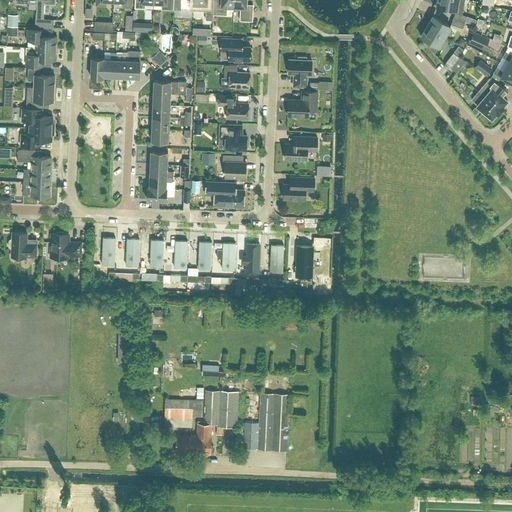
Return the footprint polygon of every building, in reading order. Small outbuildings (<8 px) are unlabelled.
[(153,0),(153,2),(162,3),(161,9),(173,9),(173,0),(153,0)] [(173,0),(173,9),(193,10),(193,3),(193,0),(173,0)] [(193,0),(193,3),(200,3),(200,11),(205,11),(205,13),(205,20),(213,20),(213,14),(213,0),(193,0)] [(233,6),(233,0),(213,0),(213,14),(226,15),(227,6),(233,6)] [(233,0),(233,6),(240,6),(240,20),(252,21),(253,4),(246,4),(245,0),(233,0)] [(456,9),(455,11),(462,14),(464,0),(436,0),(436,6),(437,6),(456,9)] [(484,17),(492,17),(492,7),(484,7),(484,17)] [(455,11),(453,17),(464,22),(467,16),(462,14),(455,11)] [(433,16),(432,15),(430,19),(429,22),(427,26),(444,36),(450,26),(433,16)] [(9,17),(8,26),(17,26),(18,18),(9,17)] [(464,22),(453,17),(451,24),(462,28),(464,22)] [(36,18),(35,27),(53,28),(54,19),(36,18)] [(113,22),(95,21),(94,30),(112,31),(113,22)] [(17,35),(17,26),(8,26),(8,35),(17,35)] [(441,41),(444,36),(427,26),(421,36),(426,39),(424,41),(424,42),(444,66),(444,65),(430,48),(433,43),(438,46),(441,41)] [(183,43),(196,43),(196,28),(183,28),(183,43)] [(35,47),(55,48),(56,43),(57,43),(57,36),(44,36),(44,29),(27,29),(27,40),(36,41),(35,47)] [(470,40),(485,47),(488,39),(473,33),(470,40)] [(251,46),(243,46),(243,38),(220,37),(220,51),(228,51),(228,60),(250,61),(251,46)] [(55,48),(35,47),(35,54),(26,53),(26,65),(43,66),(43,60),(56,60),(56,53),(55,53),(55,48)] [(128,59),(127,77),(139,77),(140,51),(128,50),(128,53),(128,59)] [(509,60),(506,66),(511,68),(511,55),(505,51),(502,56),(509,60)] [(111,52),(111,59),(104,58),(103,77),(109,77),(109,76),(115,76),(116,59),(116,52),(111,52)] [(116,59),(115,76),(127,77),(128,59),(128,53),(116,52),(116,59)] [(451,66),(459,56),(453,52),(445,62),(451,66)] [(166,54),(160,60),(162,63),(169,58),(166,54)] [(311,74),(311,60),(306,59),(307,56),(298,56),(297,59),(289,59),(288,73),(294,73),(293,86),(306,86),(307,74),(311,74)] [(459,56),(451,66),(450,68),(456,72),(465,60),(459,56)] [(104,58),(91,57),(90,77),(103,77),(104,58)] [(487,75),(491,68),(480,60),(475,67),(487,75)] [(229,77),(229,86),(249,87),(250,72),(237,71),(237,65),(224,65),(224,77),(229,77)] [(511,68),(506,66),(503,71),(496,67),(493,72),(511,82),(511,68)] [(34,80),(34,87),(54,88),(55,75),(40,74),(40,68),(28,68),(27,80),(34,80)] [(128,85),(137,86),(137,78),(128,77),(128,85)] [(478,91),(500,110),(504,105),(503,105),(507,100),(496,90),(501,85),(489,77),(478,91)] [(153,92),(170,93),(177,93),(178,81),(154,80),(153,92)] [(53,101),(54,88),(34,87),(33,94),(27,94),(26,106),(38,107),(39,100),(53,101)] [(298,116),(308,116),(309,110),(317,110),(317,91),(301,90),(301,99),(288,98),(287,115),(293,116),(294,117),(295,118),(297,117),(298,116)] [(500,110),(478,91),(471,99),(477,104),(476,105),(485,113),(484,114),(489,118),(490,117),(491,118),(496,113),(497,114),(500,110)] [(170,105),(170,93),(153,92),(153,104),(170,105)] [(227,105),(226,118),(247,119),(248,103),(235,102),(235,96),(218,95),(218,105),(227,105)] [(152,116),(169,117),(170,105),(153,104),(152,116)] [(28,127),(54,128),(55,122),(52,122),(53,116),(42,116),(42,109),(22,108),(21,120),(28,121),(28,127)] [(152,128),(169,129),(169,117),(152,116),(152,128)] [(239,124),(219,123),(218,139),(225,139),(225,149),(246,150),(247,135),(239,134),(239,124)] [(54,135),(54,128),(28,127),(28,133),(21,133),(20,145),(40,146),(40,140),(52,140),(52,135),(54,135)] [(169,129),(152,128),(151,140),(168,141),(169,129)] [(317,151),(317,137),(294,136),(294,143),(285,143),(285,159),(307,159),(307,150),(317,151)] [(32,169),(50,170),(51,156),(35,156),(35,150),(18,149),(17,160),(33,161),(32,169)] [(150,163),(167,164),(168,151),(151,151),(150,163)] [(239,162),(239,155),(223,154),(223,162),(225,162),(225,176),(245,176),(245,162),(239,162)] [(149,175),(167,176),(173,176),(173,171),(167,170),(167,164),(150,163),(149,175)] [(50,182),(50,170),(32,169),(24,168),(23,181),(32,182),(50,182)] [(173,176),(167,176),(149,175),(149,183),(148,183),(147,187),(166,188),(166,187),(167,181),(173,181),(173,176)] [(314,178),(300,177),(290,177),(290,184),(283,184),(283,198),(305,199),(305,190),(314,190),(314,178)] [(23,181),(23,194),(49,196),(50,182),(32,182),(23,181)] [(228,182),(206,181),(205,194),(214,194),(214,205),(244,206),(244,190),(228,189),(228,182)] [(166,188),(147,187),(147,199),(166,200),(167,187),(166,187),(166,188)] [(8,246),(10,248),(11,248),(11,256),(26,257),(26,256),(36,256),(37,243),(27,243),(27,232),(12,231),(12,238),(11,238),(9,240),(8,246)] [(52,233),(51,257),(67,257),(68,255),(81,256),(81,242),(68,241),(68,233),(64,233),(63,232),(57,232),(56,233),(52,233)] [(116,236),(103,235),(102,263),(115,263),(116,236)] [(140,236),(126,236),(125,263),(139,264),(140,236)] [(164,237),(151,237),(150,264),(163,265),(164,237)] [(188,238),(175,237),(174,265),(187,265),(188,238)] [(212,239),(199,238),(198,266),(211,266),(212,239)] [(236,241),(223,241),(223,247),(218,247),(217,256),(222,256),(222,268),(235,269),(236,241)] [(284,242),(271,241),(270,269),(283,269),(284,242)] [(296,274),(313,274),(313,242),(296,241),(296,274)] [(260,242),(246,242),(246,253),(242,253),(241,262),(245,262),(245,271),(258,271),(260,242)] [(131,279),(133,272),(119,270),(117,277),(131,279)] [(192,307),(190,317),(200,319),(202,309),(192,307)] [(234,324),(234,307),(227,307),(226,324),(234,324)] [(118,332),(117,361),(133,362),(133,332),(118,332)] [(218,359),(230,360),(231,335),(219,334),(218,359)] [(163,386),(171,386),(170,362),(162,363),(163,386)] [(202,374),(224,375),(224,365),(202,363),(202,374)] [(153,394),(161,394),(161,382),(153,382),(153,394)] [(216,427),(236,428),(238,391),(205,389),(204,421),(197,420),(196,435),(190,435),(190,436),(176,435),(176,451),(189,452),(189,453),(210,454),(210,452),(213,452),(214,450),(214,448),(213,445),(211,445),(211,436),(209,436),(209,424),(216,424),(216,427)] [(286,449),(289,393),(246,391),(243,447),(286,449)] [(165,398),(164,425),(192,426),(193,416),(202,416),(203,399),(165,398)]
